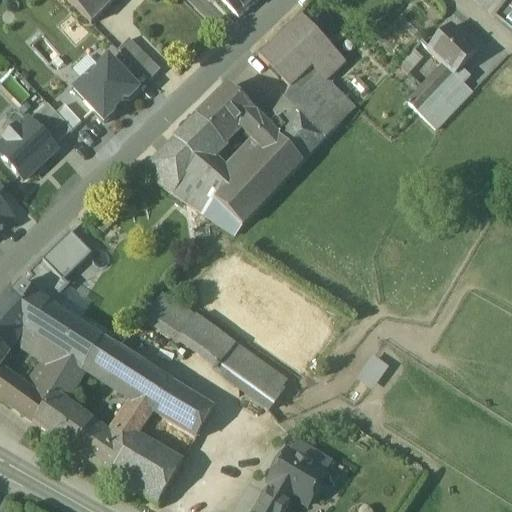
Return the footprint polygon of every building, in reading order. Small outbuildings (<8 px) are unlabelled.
[(113,0),(64,0),(91,26),(115,1),(113,0)] [(220,0),(239,19),(258,0),(220,0)] [(301,20),(259,60),(289,92),(331,51),(301,20)] [(451,31),(430,54),(445,68),(454,77),(461,70),(476,54),(451,31)] [(160,73),(128,42),(118,53),(149,84),(160,73)] [(331,51),(289,92),(266,127),(277,138),(278,139),(308,108),(334,134),(355,112),(327,83),(346,66),(331,51)] [(84,80),(98,66),(89,57),(75,72),(84,80)] [(74,94),(104,125),(138,93),(109,62),(74,94)] [(445,68),(428,86),(437,95),(454,77),(445,68)] [(470,79),(461,70),(454,77),(464,86),(470,79)] [(437,95),(417,116),(436,133),(473,94),(464,86),(454,77),(437,95)] [(428,86),(408,107),(417,116),(437,95),(428,86)] [(254,116),(229,90),(198,120),(223,146),(239,131),(254,116)] [(76,129),(83,122),(65,106),(59,113),(76,129)] [(30,124),(55,150),(72,134),(46,108),(30,124)] [(334,134),(308,108),(278,139),(304,166),(334,134)] [(266,127),(254,116),(239,131),(261,154),(277,138),(266,127)] [(223,146),(198,120),(175,143),(201,168),(212,158),(223,146)] [(0,152),(0,160),(23,184),(56,151),(55,150),(30,124),(29,124),(19,134),(16,131),(4,143),(6,146),(0,152)] [(416,125),(385,158),(406,178),(438,146),(416,125)] [(235,182),(215,202),(243,230),(304,166),(278,139),(277,138),(261,154),(235,182)] [(235,182),(212,158),(201,168),(175,143),(140,177),(233,239),(243,230),(215,202),(235,182)] [(0,206),(0,233),(14,221),(0,206)] [(79,249),(68,239),(43,264),(58,279),(83,255),(79,249)] [(43,264),(18,286),(0,304),(0,326),(19,341),(25,333),(30,336),(48,305),(49,307),(68,288),(58,279),(43,264)] [(283,384),(166,301),(149,321),(266,405),(283,384)] [(49,307),(48,305),(30,336),(62,356),(73,363),(84,370),(102,342),(84,330),(49,307)] [(0,366),(19,341),(0,326),(0,366)] [(115,351),(102,342),(84,370),(84,372),(134,404),(152,415),(171,388),(115,351)] [(62,356),(33,402),(44,410),(50,399),(73,363),(62,356)] [(375,356),(359,380),(376,391),(392,367),(375,356)] [(84,370),(73,363),(50,399),(58,405),(65,401),(84,372),(84,370)] [(33,402),(0,376),(0,402),(33,426),(44,410),(33,402)] [(171,388),(152,415),(197,442),(214,413),(172,387),(171,388)] [(58,405),(50,399),(44,410),(33,426),(73,455),(73,454),(86,434),(90,427),(58,405)] [(105,447),(86,434),(73,454),(109,479),(136,439),(152,415),(134,404),(105,447)] [(182,466),(136,439),(109,479),(157,508),(182,466)] [(291,457),(287,455),(268,486),(272,488),(257,511),(286,511),(293,501),(307,509),(325,478),(305,465),(311,454),(297,446),(291,457)] [(0,511),(19,511),(6,503),(0,511)]
